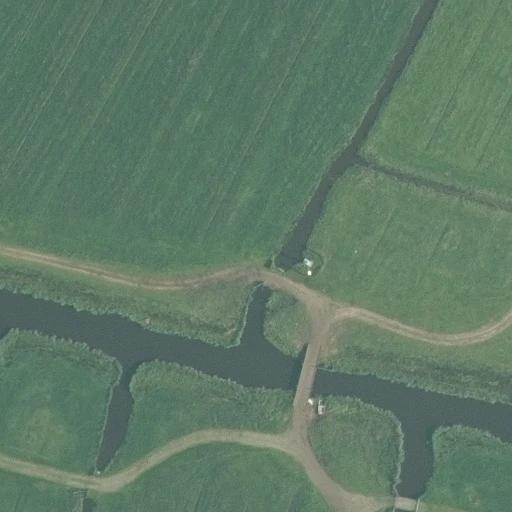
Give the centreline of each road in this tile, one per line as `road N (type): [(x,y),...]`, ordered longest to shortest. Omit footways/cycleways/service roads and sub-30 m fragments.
road 1 (track): [(511,314),(483,335),(449,341),(251,273),(165,288),(0,252)]
road 2 (track): [(288,440),(197,437),(113,485),(0,462)]
road 3 (track): [(448,511),(322,479),(288,440),(298,405)]
